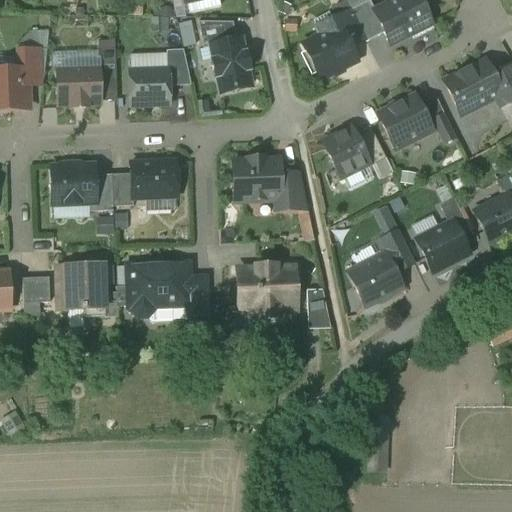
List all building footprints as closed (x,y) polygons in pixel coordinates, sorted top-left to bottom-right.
[(369,2),(368,2),(366,0),(345,0),(351,11),(350,11),(365,42),(366,43),(384,34),(373,13),(374,12),(369,2)] [(430,25),(416,0),(399,0),(374,12),(373,13),(384,34),(389,46),(430,25)] [(350,11),(314,29),(319,38),(339,28),(350,49),(365,42),(350,11)] [(182,26),(188,48),(199,45),(194,23),(182,26)] [(197,24),(203,51),(210,49),(210,48),(235,42),(232,24),(197,24)] [(319,38),(302,47),(319,81),(356,63),(350,49),(339,28),(319,38)] [(217,78),(220,95),(250,89),(246,72),(248,71),(245,56),(243,56),(239,41),(235,42),(210,48),(210,49),(213,62),(211,63),(214,78),(217,78)] [(116,102),(114,50),(97,51),(98,71),(99,103),(116,102)] [(46,51),(18,52),(19,72),(20,88),(26,88),(42,87),(46,51)] [(183,51),(166,52),(166,72),(168,72),(168,88),(190,87),(183,51)] [(484,63),(443,84),(460,117),(496,99),(501,96),(491,75),(484,63)] [(511,64),(511,65),(491,75),(501,96),(496,99),(500,109),(511,102),(511,64)] [(98,71),(84,71),(84,67),(69,68),(70,72),(56,72),(57,106),(99,105),(99,103),(98,71)] [(19,72),(0,72),(0,112),(26,111),(25,102),(26,102),(26,88),(20,88),(19,72)] [(166,72),(128,73),(129,107),(169,106),(168,88),(168,72),(166,72)] [(414,99),(377,117),(394,151),(431,132),(414,99)] [(444,117),(431,123),(442,144),(455,138),(444,117)] [(385,160),(369,128),(353,136),(368,165),(367,166),(368,168),(385,160)] [(353,136),(350,130),(322,145),(340,179),(367,166),(368,165),(353,136)] [(264,160),(247,161),(247,163),(233,164),(234,202),(276,201),(280,201),(279,177),(279,162),(264,162),(264,160)] [(175,164),(130,166),(131,175),(131,199),(133,199),(176,198),(175,164)] [(94,167),(50,169),(52,207),(88,205),(95,205),(94,177),(94,167)] [(131,175),(111,176),(112,208),(133,207),(133,199),(131,199),(131,175)] [(300,175),(279,177),(280,201),(276,201),(277,212),(307,211),(300,175)] [(111,176),(94,177),(95,205),(88,205),(88,213),(112,212),(112,208),(111,176)] [(511,205),(508,197),(474,214),(489,244),(511,232),(511,205)] [(454,201),(439,208),(447,223),(449,226),(452,225),(459,239),(470,234),(461,216),(454,201)] [(179,210),(179,202),(154,203),(154,212),(179,210)] [(101,235),(132,233),(131,216),(101,218),(101,235)] [(391,220),(380,225),(387,238),(398,233),(391,220)] [(449,226),(416,243),(432,273),(467,255),(459,239),(452,225),(449,226)] [(387,238),(379,242),(386,256),(384,257),(392,272),(397,269),(399,273),(414,265),(398,233),(387,238)] [(384,257),(348,275),(365,308),(376,302),(377,303),(389,297),(388,296),(401,290),(392,272),(384,257)] [(171,264),(143,265),(141,267),(127,268),(128,308),(128,309),(131,309),(131,312),(138,317),(146,317),(152,311),(152,308),(171,307),(188,307),(189,307),(188,280),(188,265),(173,266),(171,264)] [(103,267),(65,268),(65,278),(55,279),(56,311),(81,310),(81,311),(82,311),(83,320),(105,319),(104,294),(103,267)] [(273,269),(257,270),(257,272),(238,273),(240,313),(258,312),(258,318),(276,317),(276,311),(294,311),(292,271),(274,271),(273,269)] [(0,312),(8,312),(7,274),(0,273),(0,312)] [(48,279),(22,280),(23,305),(39,304),(49,304),(48,279)] [(208,279),(188,280),(189,307),(188,307),(188,315),(210,315),(208,279)] [(128,288),(115,288),(116,294),(116,308),(128,308),(128,288)] [(321,291),(306,292),(308,328),(329,327),(321,291)] [(116,294),(104,294),(105,319),(117,318),(116,308),(116,294)] [(39,315),(39,304),(23,305),(23,316),(39,315)] [(171,307),(152,308),(152,311),(146,317),(153,322),(172,321),(171,307)] [(511,326),(508,318),(484,328),(495,351),(511,343),(511,326)]
